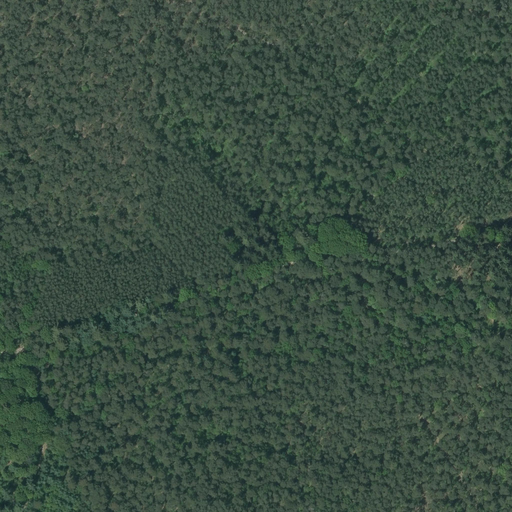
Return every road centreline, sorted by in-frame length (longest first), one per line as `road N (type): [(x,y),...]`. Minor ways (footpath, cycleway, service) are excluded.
road 1 (track): [(359,253),(395,377),(482,511)]
road 2 (track): [(286,267),(11,348)]
road 3 (track): [(215,0),(244,29),(301,50),(426,151)]
road 4 (track): [(11,348),(35,378),(57,454),(24,511)]
road 5 (track): [(286,267),(426,151)]
road 6 (track): [(511,224),(416,249),(359,253)]
